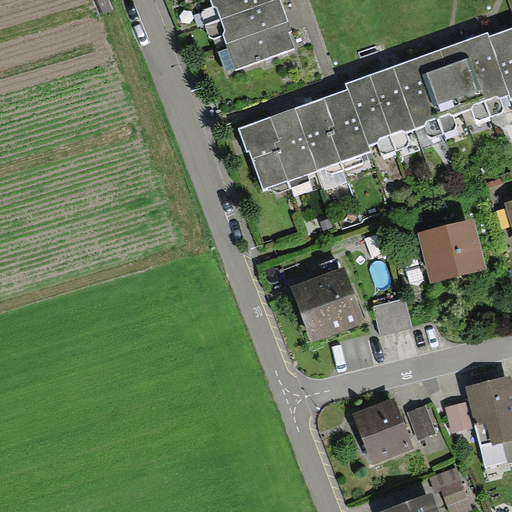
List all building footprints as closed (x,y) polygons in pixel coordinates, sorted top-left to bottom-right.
[(210,0),(217,21),(275,0),(210,0)] [(280,0),(275,0),(217,21),(226,45),(288,22),(280,0)] [(292,31),(288,22),(226,45),(235,69),(294,48),(289,32),(292,31)] [(511,35),(490,43),(510,101),(511,105),(511,35)] [(489,39),(468,46),(489,108),(510,101),(490,43),(489,39)] [(444,54),(465,116),(489,108),(468,46),(444,54)] [(444,54),(418,63),(439,125),(465,116),(444,54)] [(394,72),(415,134),(439,125),(418,63),(394,72)] [(394,72),(370,80),(392,142),(415,134),(394,72)] [(348,97),(367,150),(392,142),(370,80),(345,88),(348,97)] [(348,97),(322,106),(344,167),(370,158),(367,150),(348,97)] [(294,116),(316,177),(344,167),(322,106),(294,116)] [(288,187),(316,177),(294,116),(267,125),(288,187)] [(288,187),(267,125),(240,135),(261,196),(288,187)] [(471,233),(424,241),(433,286),(479,277),(471,233)] [(342,281),(298,296),(314,344),(359,329),(342,281)] [(404,306),(374,312),(378,333),(409,327),(404,306)] [(511,384),(471,394),(483,449),(511,442),(511,384)] [(396,406),(359,419),(374,463),(412,450),(396,406)] [(470,430),(465,408),(447,412),(452,434),(470,430)] [(423,412),(411,416),(420,440),(432,436),(423,412)] [(440,504),(415,511),(468,511),(470,511),(456,473),(432,481),(440,504)]
